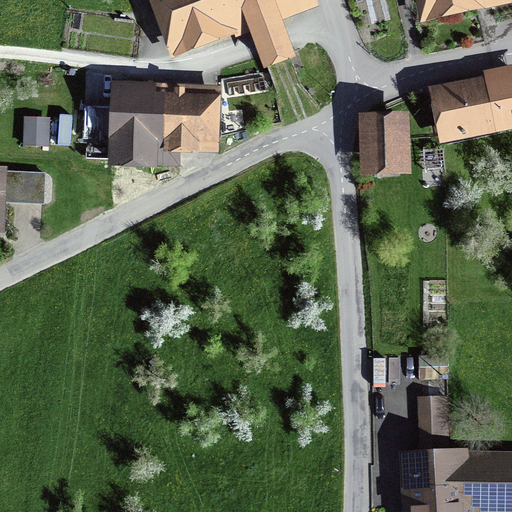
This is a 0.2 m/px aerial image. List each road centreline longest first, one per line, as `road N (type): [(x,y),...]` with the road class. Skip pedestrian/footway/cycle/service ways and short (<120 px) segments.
road 1 (unclassified): [(354,511),(337,120)]
road 2 (unclassified): [(0,278),(262,147),(337,120)]
road 3 (track): [(335,18),(193,65),(0,52)]
road 4 (residential): [(365,93),(431,68),(511,53)]
